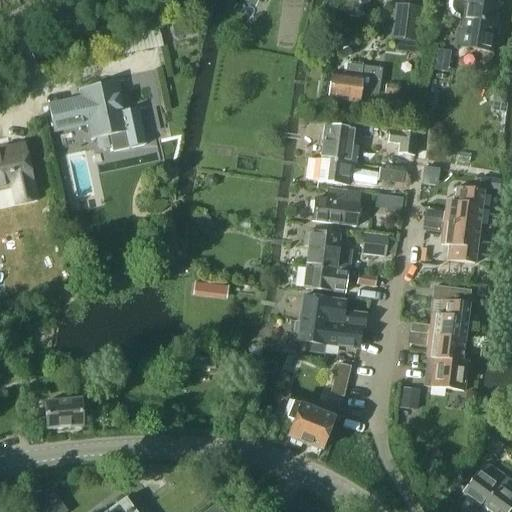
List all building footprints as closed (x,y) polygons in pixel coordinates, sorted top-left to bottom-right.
[(458,19),(462,20),(460,31),(457,30),(454,47),(489,53),(496,7),(473,3),(473,0),(447,0),(446,5),(446,8),(447,11),(449,14),(451,17),(454,18),(458,19)] [(390,38),(396,38),(395,48),(408,49),(409,40),(415,41),(419,7),(394,4),(390,38)] [(331,73),(327,99),(375,106),(378,90),(381,69),(365,67),(362,63),(347,61),(343,64),(342,75),(331,73)] [(91,138),(109,134),(112,152),(145,145),(137,109),(121,112),(113,80),(79,88),(81,98),(46,106),(52,130),(87,122),(91,138)] [(396,97),(398,87),(385,85),(383,95),(396,97)] [(323,125),(319,161),(348,165),(353,129),(323,125)] [(388,132),(387,143),(399,144),(397,154),(413,156),(416,137),(416,135),(389,131),(388,132)] [(14,205),(35,200),(22,145),(0,150),(0,188),(10,186),(14,205)] [(319,161),(316,182),(345,186),(348,165),(319,161)] [(380,169),(379,184),(392,185),(393,170),(380,169)] [(214,187),(216,181),(211,176),(205,178),(204,184),(208,189),(214,187)] [(445,201),(442,224),(478,229),(483,191),(454,187),(452,202),(445,201)] [(314,200),(311,222),(340,226),(354,228),(359,196),(344,194),(327,191),(325,202),(314,200)] [(392,197),(388,216),(398,218),(400,209),(402,210),(404,199),(392,197)] [(214,226),(207,214),(205,216),(202,212),(192,218),(195,223),(194,224),(202,235),(214,226)] [(442,224),(439,246),(447,247),(445,261),(473,265),(478,229),(442,224)] [(304,232),(302,246),(307,246),(304,268),(345,273),(348,251),(338,250),(339,235),(304,232)] [(361,235),(359,255),(383,258),(384,249),(387,249),(388,239),(385,238),(361,235)] [(408,272),(433,276),(434,264),(410,260),(408,272)] [(304,268),(302,289),(331,293),(331,292),(343,294),(345,273),(304,268)] [(357,274),(355,285),(372,288),(373,288),(375,278),(374,278),(357,274)] [(431,314),(428,338),(463,343),(468,304),(470,292),(433,288),(431,314)] [(301,297),(298,321),(362,328),(366,316),(365,316),(349,314),(349,315),(328,313),(330,301),(301,297)] [(295,342),(295,344),(304,345),(303,353),(323,356),(325,342),(357,346),(359,329),(362,329),(362,328),(298,321),(295,342)] [(428,338),(425,359),(434,360),(432,373),(428,372),(426,388),(463,393),(467,362),(461,361),(463,343),(428,338)] [(187,352),(187,370),(214,370),(214,353),(187,352)] [(332,390),(330,399),(340,401),(342,392),(332,390)] [(44,404),(46,431),(79,429),(77,401),(44,404)] [(300,406),(287,438),(319,451),(332,419),(300,406)] [(414,465),(417,470),(425,470),(429,467),(430,460),(426,457),(419,456),(414,460),(414,465)] [(447,488),(466,502),(479,511),(487,511),(508,485),(497,477),(470,457),(462,468),(447,488)] [(52,492),(31,498),(41,511),(50,511),(61,505),(52,492)] [(133,511),(124,499),(107,511),(133,511)]
